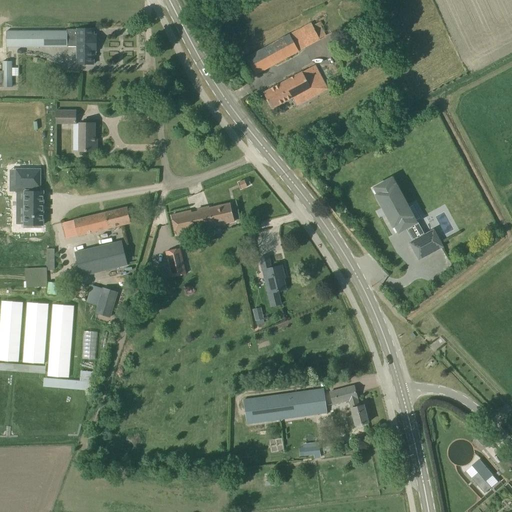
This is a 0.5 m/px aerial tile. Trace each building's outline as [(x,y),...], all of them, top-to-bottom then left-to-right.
[(77,65),(93,64),(93,52),(96,52),(96,36),(93,36),(93,29),(77,29),(67,29),(67,31),(6,31),(6,47),(67,47),(77,47),(77,65)] [(246,58),(256,75),(299,51),(290,34),(246,58)] [(0,70),(0,86),(3,87),(12,87),(12,61),(3,61),(3,71),(0,70)] [(302,72),(264,93),(272,109),(306,90),(311,99),(328,90),(315,65),(302,72)] [(75,124),(76,111),(57,111),(56,124),(75,124)] [(79,151),(97,151),(97,143),(95,142),(95,123),(79,123),(79,151)] [(47,223),(47,200),(38,200),(38,167),(20,167),(20,201),(23,201),(23,223),(47,223)] [(388,214),(387,214),(393,226),(395,225),(399,232),(416,223),(412,216),(396,185),(395,185),(392,179),(375,188),(378,195),(377,196),(383,207),(384,207),(388,214)] [(250,184),(248,180),(248,181),(245,182),(244,180),(237,183),(240,190),(247,187),(246,185),(249,184),(250,184)] [(172,216),(176,235),(192,231),(234,221),(230,204),(209,208),(209,207),(172,216)] [(66,239),(131,223),(127,207),(62,223),(66,239)] [(441,246),(433,231),(411,243),(419,259),(441,246)] [(127,265),(122,241),(75,252),(80,276),(127,265)] [(260,258),(271,307),(281,304),(278,292),(286,289),(283,275),(284,274),(282,265),(271,268),(269,256),(260,258)] [(172,277),(186,274),(183,261),(169,264),(172,277)] [(47,268),(24,269),(25,288),(47,287),(47,268)] [(109,317),(117,292),(104,288),(96,313),(109,317)] [(2,301),(0,327),(0,360),(18,362),(23,302),(2,301)] [(28,303),(23,362),(44,364),(48,304),(28,303)] [(53,305),(48,377),(68,378),(73,306),(53,305)] [(265,321),(263,314),(254,316),(256,324),(265,321)] [(83,359),(96,359),(97,331),(84,331),(83,359)] [(80,380),(43,378),(43,386),(91,388),(92,371),(80,370),(80,380)] [(356,426),(368,423),(364,405),(359,406),(357,399),(354,386),(330,392),(333,405),(349,401),(351,408),(353,415),(345,417),(348,428),(356,426)] [(247,424),(326,413),(323,389),(244,400),(247,424)] [(304,456),(320,454),(319,446),(303,448),(304,456)] [(479,460),(472,466),(478,473),(485,482),(491,488),(498,482),(493,475),(479,460)] [(472,466),(465,471),(472,478),(485,494),(491,488),(485,482),(478,473),(472,466)]
